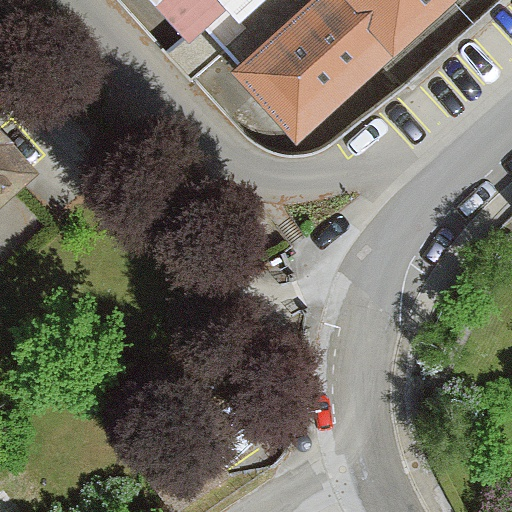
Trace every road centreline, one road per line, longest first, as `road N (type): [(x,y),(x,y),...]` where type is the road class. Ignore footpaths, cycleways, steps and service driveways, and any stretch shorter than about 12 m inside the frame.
road 1 (residential): [(368,445),(359,356),(365,301),(389,245),(415,204),(511,121)]
road 2 (residential): [(368,445),(263,511)]
